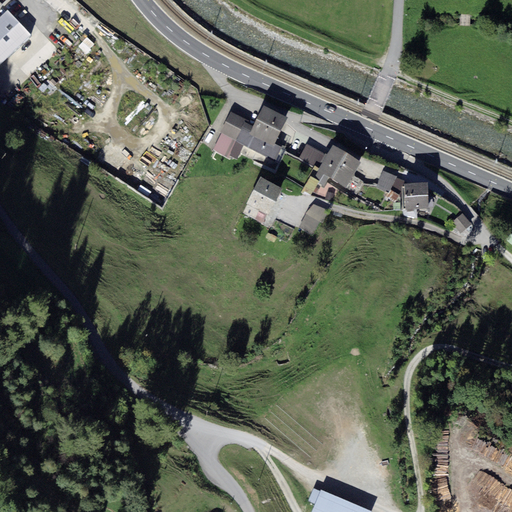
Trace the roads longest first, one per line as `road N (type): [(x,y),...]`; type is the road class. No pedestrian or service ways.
road 1 (unclassified): [(0,207),(69,294),(109,364),(194,426),(250,511)]
road 2 (track): [(511,372),(443,345),(410,373),(419,511)]
road 3 (track): [(400,511),(246,439),(194,426)]
road 4 (primary): [(366,126),(205,54)]
road 5 (primary): [(511,191),(366,126)]
road 6 (residential): [(290,116),(395,173)]
